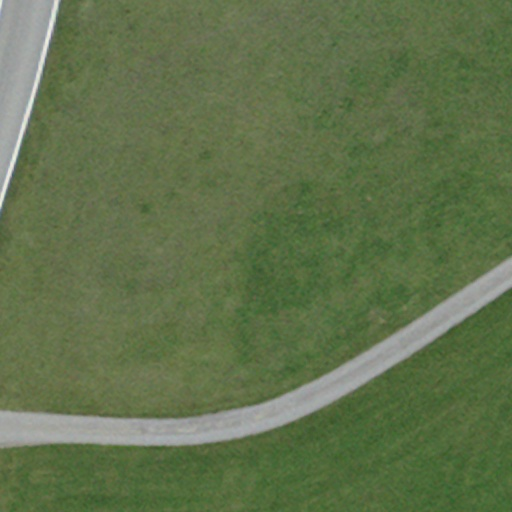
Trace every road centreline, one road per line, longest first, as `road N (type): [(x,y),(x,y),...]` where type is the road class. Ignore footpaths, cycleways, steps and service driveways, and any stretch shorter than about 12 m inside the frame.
road 1 (track): [(0,431),(120,438),(211,431),(302,406),(511,273)]
road 2 (tertiary): [(0,126),(29,0)]
